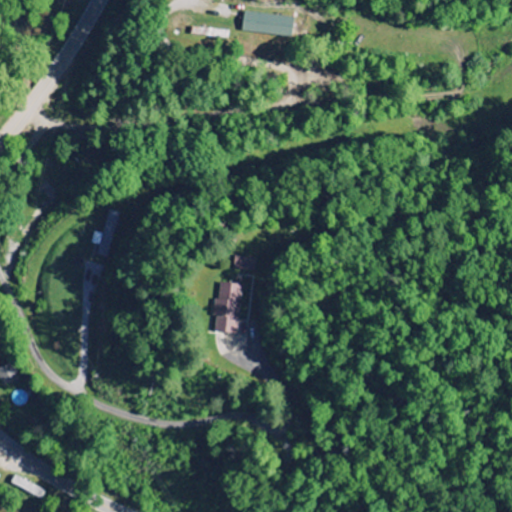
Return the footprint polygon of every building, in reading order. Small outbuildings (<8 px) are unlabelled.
[(293,18),(244,11),(241,31),(290,38),(293,18)] [(93,232),(91,244),(98,246),(96,256),(107,258),(118,213),(108,211),(102,234),(93,232)] [(255,258),(234,258),(234,270),(254,271),(255,258)] [(241,285),(218,283),(213,332),(237,334),(241,285)] [(19,379),(12,363),(0,369),(0,379),(3,386),(19,379)]
